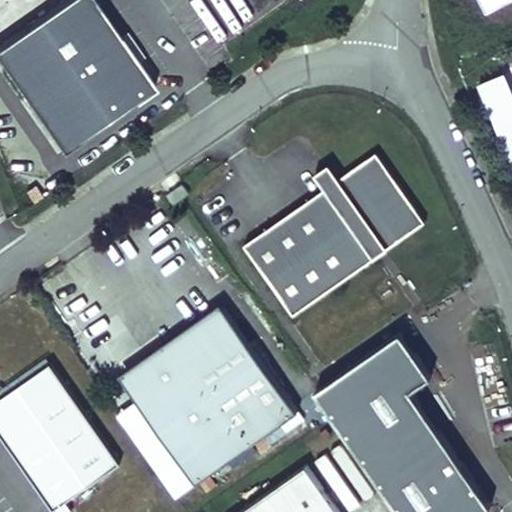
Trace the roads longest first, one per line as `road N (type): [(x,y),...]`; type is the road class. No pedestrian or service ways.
road 1 (unclassified): [(383,60),(334,55),(273,70),(0,262)]
road 2 (unclassified): [(511,287),(429,99),(383,60)]
